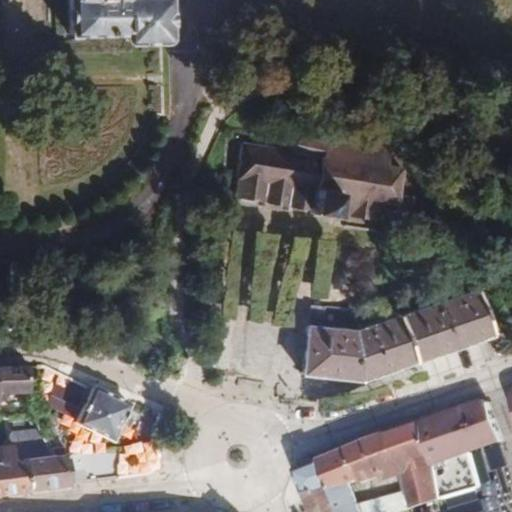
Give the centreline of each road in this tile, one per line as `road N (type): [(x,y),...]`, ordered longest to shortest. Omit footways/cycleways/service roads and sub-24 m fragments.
road 1 (tertiary): [(265,451),(511,366)]
road 2 (tertiary): [(223,435),(169,396),(0,342)]
road 3 (tertiary): [(39,511),(220,473)]
